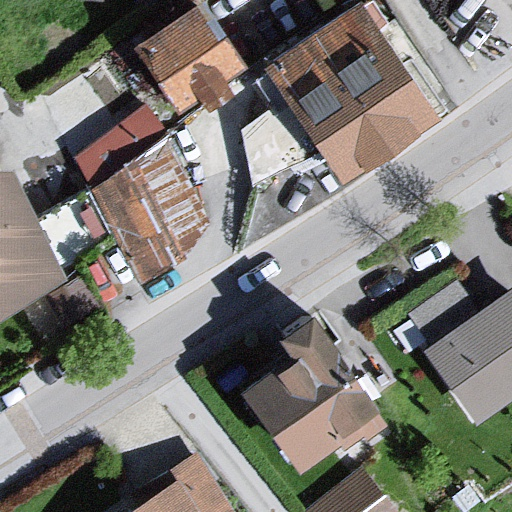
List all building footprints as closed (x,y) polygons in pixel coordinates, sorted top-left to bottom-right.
[(241,55),(203,0),(178,0),(127,34),(172,101),(241,55)] [(359,0),(342,0),(259,58),(338,172),(433,106),(359,0)] [(143,99),(73,154),(88,180),(163,127),(143,99)] [(209,220),(170,134),(91,184),(138,280),(184,254),(209,220)] [(0,158),(0,309),(63,276),(7,159),(0,158)] [(99,309),(79,273),(44,292),(63,328),(99,309)] [(405,309),(425,337),(473,303),(454,275),(405,309)] [(511,387),(511,284),(508,279),(473,303),(425,337),(420,341),(472,415),(511,387)] [(284,341),(231,377),(289,458),(373,398),(304,300),(271,323),(284,341)] [(155,479),(104,511),(235,511),(194,447),(152,474),(155,479)] [(400,511),(360,462),(304,507),(308,511),(400,511)]
